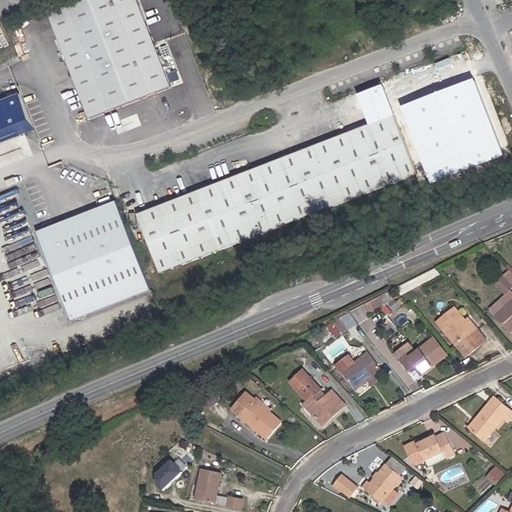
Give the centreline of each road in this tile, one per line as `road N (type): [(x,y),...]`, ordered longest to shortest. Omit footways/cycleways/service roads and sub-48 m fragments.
road 1 (tertiary): [(511,216),(0,428)]
road 2 (residential): [(511,364),(344,451),(305,483),(293,511)]
